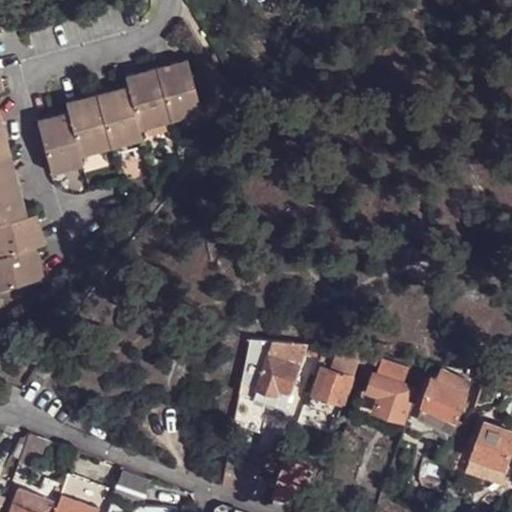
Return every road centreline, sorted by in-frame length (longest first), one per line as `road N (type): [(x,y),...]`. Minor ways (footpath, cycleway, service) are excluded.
road 1 (track): [(3,417),(22,374),(200,150),(224,102),(219,63),(201,23),(165,0)]
road 2 (residential): [(0,415),(210,492)]
